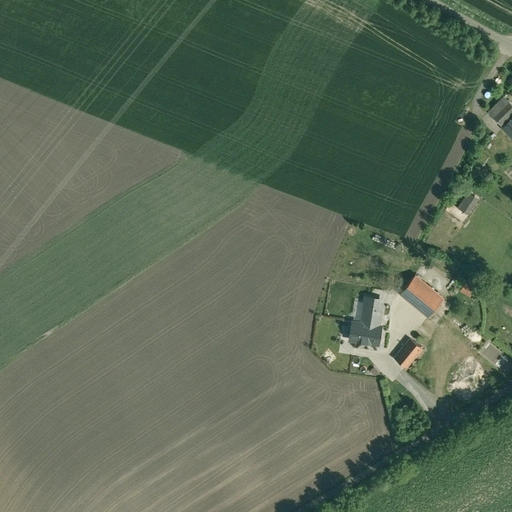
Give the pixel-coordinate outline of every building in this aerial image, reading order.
[(455,208),(465,215),(475,199),(465,192),(455,208)] [(443,298),(414,275),(400,292),(429,315),(443,298)] [(475,285),(467,280),(463,287),(472,292),(475,285)] [(351,318),(348,338),(381,343),(384,322),(381,322),(385,296),(365,293),(361,319),(351,318)] [(476,353),(451,332),(450,332),(441,325),(434,333),(443,341),(434,353),(450,366),(461,353),(470,360),(476,353)] [(410,338),(394,358),(406,367),(415,356),(416,356),(423,348),(410,338)] [(511,365),(511,362),(488,344),(481,353),(506,373),(511,365)] [(410,397),(396,385),(388,395),(403,406),(410,397)]
